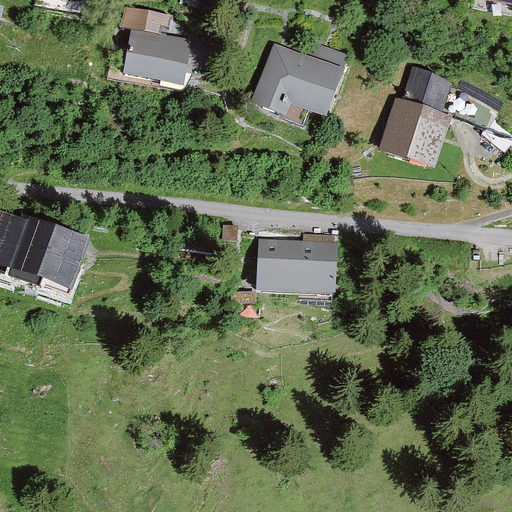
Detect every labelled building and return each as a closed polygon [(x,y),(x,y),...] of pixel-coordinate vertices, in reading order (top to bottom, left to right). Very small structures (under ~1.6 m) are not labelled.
[(511,0),(463,0),(509,11),(511,0)] [(180,49),(125,40),(118,82),(173,91),(180,49)] [(336,67),(266,47),(251,98),(321,119),(336,67)] [(399,107),(391,104),(374,152),(424,171),(442,123),(432,119),(444,88),(411,75),(399,107)] [(74,243),(0,220),(0,272),(59,290),(74,243)] [(183,235),(182,251),(218,254),(219,238),(183,235)] [(262,244),(260,292),(333,295),(335,247),(262,244)]
